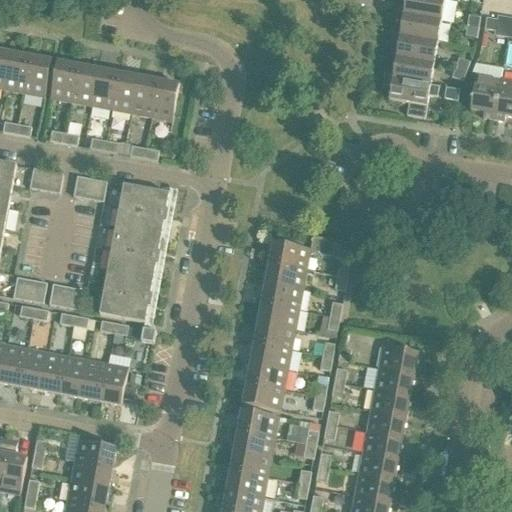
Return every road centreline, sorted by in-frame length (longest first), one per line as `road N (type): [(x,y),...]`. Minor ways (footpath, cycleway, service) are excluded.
road 1 (residential): [(167,437),(216,183)]
road 2 (unclassified): [(216,183),(234,83),(229,61),(209,44),(144,30),(132,0)]
road 3 (residential): [(0,144),(216,183)]
road 4 (residential): [(167,437),(0,408)]
road 5 (residential): [(456,449),(472,354),(511,320)]
